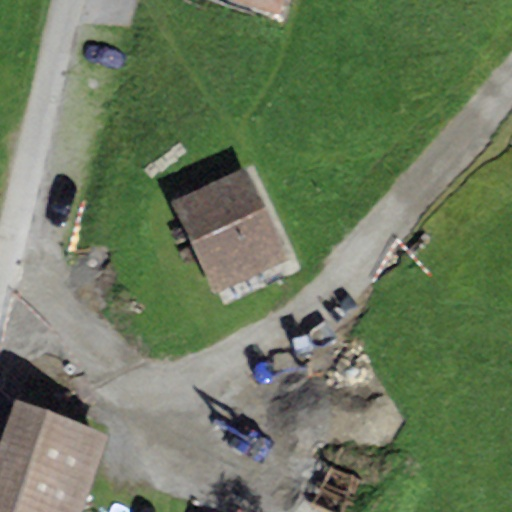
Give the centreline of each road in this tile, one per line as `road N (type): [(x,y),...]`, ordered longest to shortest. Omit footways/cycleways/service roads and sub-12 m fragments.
road 1 (track): [(5,269),(47,276),(88,366),(120,403),(216,355),(297,298),(511,83)]
road 2 (residential): [(0,292),(67,0)]
